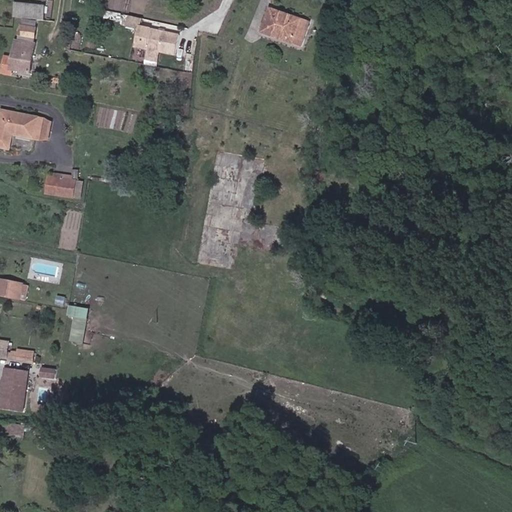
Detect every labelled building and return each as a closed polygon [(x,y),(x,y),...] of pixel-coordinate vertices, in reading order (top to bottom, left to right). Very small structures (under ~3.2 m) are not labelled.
[(17,2),(15,18),(44,21),(46,6),(17,2)] [(309,23),(270,9),(262,33),(301,47),(309,23)] [(177,55),(181,35),(143,27),(144,19),(132,17),(130,27),(142,29),(139,47),(151,50),(163,52),(177,55)] [(22,28),(39,30),(40,22),(24,20),(22,28)] [(31,74),(39,30),(22,28),(19,42),(17,42),(15,58),(6,56),(3,72),(12,74),(12,70),(31,74)] [(161,62),(163,52),(151,50),(149,60),(161,62)] [(49,140),(52,123),(47,120),(2,111),(0,121),(0,148),(11,151),(14,136),(41,141),(49,140)] [(218,151),(196,262),(234,270),(244,223),(247,209),(256,210),(265,213),(275,167),(265,165),(266,160),(218,151)] [(74,198),(77,181),(50,177),(46,194),(74,198)] [(80,199),(83,182),(77,181),(74,198),(80,199)] [(256,210),(247,209),(244,223),(253,225),(256,210)] [(28,286),(0,280),(0,295),(20,300),(21,293),(27,295),(28,286)] [(87,319),(89,310),(69,306),(68,316),(75,317),(87,319)] [(87,319),(75,317),(70,342),(83,345),(87,319)] [(9,344),(0,342),(0,358),(7,360),(9,344)] [(41,378),(55,380),(56,371),(42,369),(41,378)] [(27,373),(5,370),(0,407),(22,410),(27,373)] [(24,427),(2,423),(0,431),(23,435),(24,427)]
